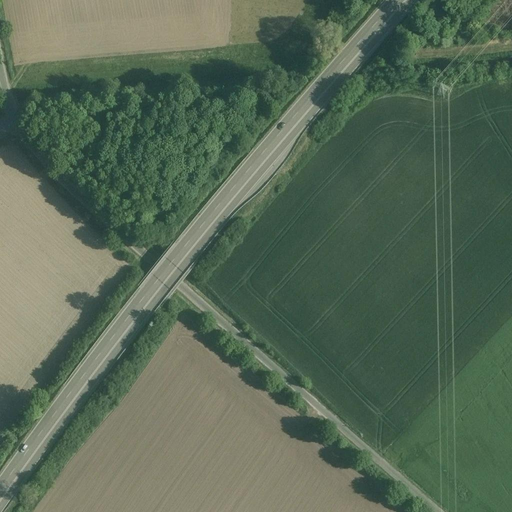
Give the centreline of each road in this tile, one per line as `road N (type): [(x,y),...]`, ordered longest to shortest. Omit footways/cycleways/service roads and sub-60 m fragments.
road 1 (trunk): [(403,0),(178,259),(0,498)]
road 2 (unclassified): [(436,511),(79,198),(15,123)]
